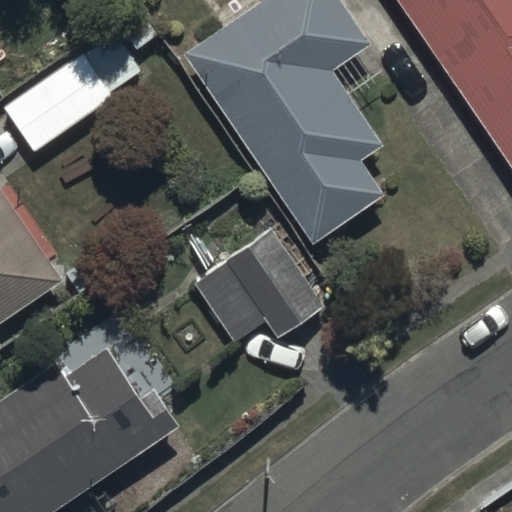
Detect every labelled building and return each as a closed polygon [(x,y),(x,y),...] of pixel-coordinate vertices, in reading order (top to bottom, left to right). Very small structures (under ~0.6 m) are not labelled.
[(349,0),(245,0),(187,41),(317,231),(386,183),(362,148),(383,134),(330,58),(370,30),(349,0)] [(511,0),(411,0),(511,141),(511,0)] [(141,62),(114,24),(8,98),(38,142),(115,88),(111,83),(141,62)] [(0,309),(65,264),(1,173),(0,173),(0,309)] [(270,218),(195,273),(238,331),(266,310),(281,331),(327,296),(270,218)] [(145,384),(109,335),(68,363),(58,349),(0,388),(0,511),(36,511),(183,410),(156,375),(145,384)]
